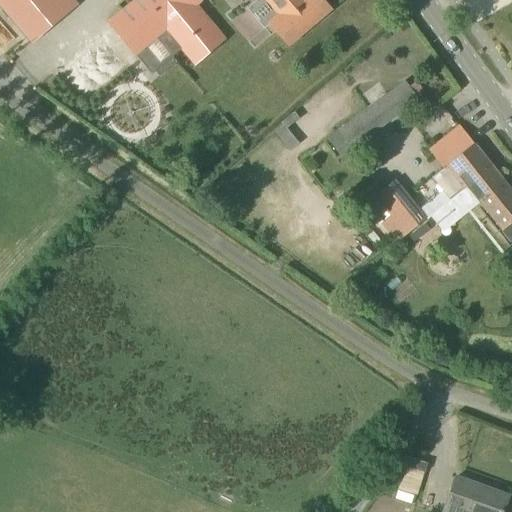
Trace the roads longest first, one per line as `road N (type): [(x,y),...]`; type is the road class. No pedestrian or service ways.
road 1 (unclassified): [(511,411),(391,363),(0,96)]
road 2 (tertiary): [(511,120),(417,0)]
